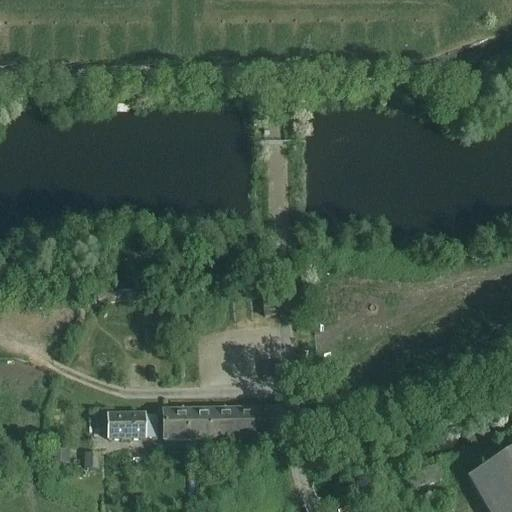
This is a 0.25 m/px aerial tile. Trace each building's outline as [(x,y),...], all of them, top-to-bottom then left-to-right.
[(159,0),(159,4),(150,3),(147,5),(145,7),(144,9),(144,14),(144,19),(0,19),(0,68),(177,66),(425,62),(434,79),(435,81),(438,81),(448,81),(451,80),(452,79),(459,50),(502,35),(501,32),(471,36),(451,43),(450,31),(448,25),(445,20),(442,17),(437,16),(211,19),(210,0),(159,0)] [(110,292),(94,292),(95,308),(105,307),(105,309),(111,309),(110,306),(161,303),(190,303),(202,303),(202,305),(222,305),(222,294),(221,292),(207,291),(207,292),(202,293),(202,294),(191,294),(191,295),(186,295),(186,294),(167,295),(161,296),(162,294),(147,295),(132,295),(110,296),(110,292)] [(275,302),(264,303),(265,319),(277,318),(275,302)] [(286,411),(163,413),(164,445),(286,442),(286,411)] [(146,417),(108,418),(108,444),(146,443),(146,441),(158,441),(158,420),(146,420),(146,417)] [(511,511),(511,453),(468,480),(476,494),(487,511),(511,511)] [(410,491),(442,483),(437,467),(406,476),(410,491)] [(401,511),(386,479),(382,480),(383,481),(362,486),(373,511),(401,511)] [(348,511),(343,499),(333,504),(336,511),(348,511)]
